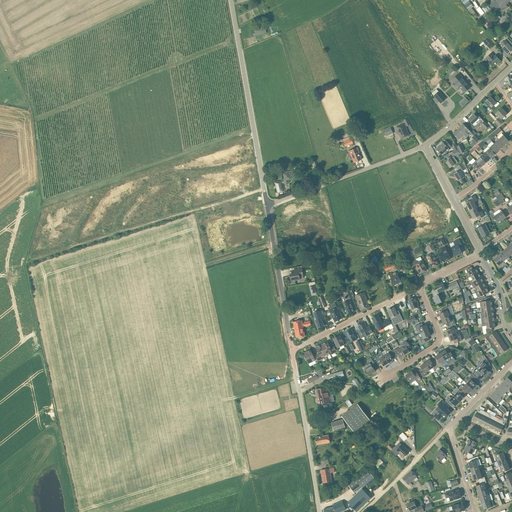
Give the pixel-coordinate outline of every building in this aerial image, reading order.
[(491,8),(478,19),(482,23),(488,18),(498,10),(507,3),(511,0),(492,0),(491,1),(491,2),(489,4),(492,8),(491,8)] [(501,18),(497,22),(501,25),(510,17),(506,13),(501,18)] [(264,24),(252,27),(255,36),(266,33),(264,24)] [(488,37),(483,42),(487,46),(492,41),(488,37)] [(511,43),(507,38),(501,44),(504,47),(502,48),(504,50),(502,52),(506,57),(509,55),(508,54),(511,50),(511,48),(510,46),(511,44),(511,43)] [(485,64),(484,65),(485,67),(486,68),(487,67),(490,65),(493,67),(500,61),(495,55),(495,56),(492,53),(486,59),(488,62),(485,64)] [(452,80),(459,89),(465,83),(470,88),(465,82),(466,82),(459,74),(452,80)] [(464,93),(470,88),(465,83),(459,89),(460,88),(464,93)] [(436,88),(431,93),(441,103),(445,99),(436,88)] [(463,100),(460,103),(463,106),(466,103),(469,101),(466,97),(463,100)] [(490,112),(495,108),(493,106),(496,103),(490,97),(484,102),(489,107),(487,109),(488,110),(486,112),(488,114),(490,112)] [(499,118),(495,122),(499,126),(503,122),(501,119),(507,114),(501,108),(496,113),(500,117),(499,118)] [(474,114),(468,120),(469,120),(471,122),(475,127),(476,128),(478,125),(480,124),(481,124),(484,128),(487,125),(484,121),(483,120),(480,117),(478,115),(476,117),(474,115),(474,114)] [(409,135),(404,124),(396,128),(401,139),(409,135)] [(459,129),(464,135),(466,137),(471,133),(469,130),(463,125),(459,129)] [(390,127),(383,130),(386,136),(392,133),(390,127)] [(459,139),(464,135),(459,129),(454,134),(459,139)] [(481,139),(476,134),(472,138),(477,143),(481,139)] [(503,135),(499,139),(504,145),(509,141),(503,135)] [(350,137),(342,140),(343,142),(345,147),(353,143),(351,139),(350,137)] [(499,139),(494,143),(499,149),(504,145),(499,139)] [(437,149),(436,150),(441,155),(442,154),(444,152),(446,153),(446,152),(449,149),(450,148),(451,147),(446,141),(444,143),(437,149)] [(495,154),(499,149),(494,143),(489,148),(490,148),(495,154)] [(458,148),(458,149),(459,149),(459,150),(459,151),(460,153),(465,151),(461,144),(457,146),(458,148)] [(350,156),(350,155),(354,163),(361,160),(358,152),(359,152),(357,147),(348,151),(350,156)] [(495,154),(490,148),(485,152),(491,158),(495,154)] [(488,161),(491,158),(485,152),(483,155),(481,153),(479,155),(480,157),(481,157),(486,163),(488,161)] [(449,160),(446,162),(450,168),(455,165),(455,164),(458,163),(454,157),(451,159),(450,156),(447,158),(449,160)] [(480,157),(476,161),(481,167),(486,163),(481,157),(480,157)] [(476,161),(471,165),(470,163),(467,166),(471,170),(474,168),(476,171),(481,167),(476,161)] [(467,171),(465,169),(462,164),(457,167),(460,170),(454,174),(458,180),(464,176),(463,174),(467,171)] [(281,181),(274,182),(277,192),(284,190),(282,183),(286,182),(286,180),(291,179),(289,171),(282,173),(283,180),(281,181)] [(494,202),(498,199),(503,196),(501,193),(496,196),(497,199),(494,202)] [(469,211),(477,207),(474,202),(477,200),(475,196),(469,199),(470,201),(466,203),(470,211),(469,211)] [(477,207),(469,211),(473,219),(477,217),(478,219),(484,216),(482,211),(479,213),(476,208),(477,207)] [(496,219),(498,223),(506,218),(502,211),(501,210),(499,209),(493,213),(490,215),(493,221),(496,219)] [(481,221),(481,222),(483,226),(478,228),(477,229),(482,237),(483,237),(490,233),(485,224),(488,223),(487,222),(486,219),(481,221)] [(459,246),(462,245),(459,240),(450,244),(455,256),(462,253),(459,246)] [(430,253),(435,250),(432,244),(427,246),(430,253)] [(443,252),(440,254),(444,262),(451,258),(445,247),(442,249),(443,252)] [(509,257),(511,253),(511,251),(508,247),(503,251),(509,257)] [(510,259),(509,257),(503,251),(498,255),(504,261),(507,259),(508,261),(510,259)] [(438,264),(433,253),(426,256),(432,268),(438,264)] [(499,266),(504,261),(498,255),(494,260),(499,266)] [(372,258),(374,263),(365,267),(367,274),(369,278),(379,274),(377,270),(375,263),(379,262),(376,256),(372,258)] [(417,261),(412,263),(415,269),(417,268),(420,273),(427,270),(422,261),(421,257),(416,259),(417,261)] [(393,263),(384,267),(386,271),(395,267),(393,263)] [(471,277),(479,273),(476,268),(473,270),(471,267),(466,270),(467,272),(466,273),(469,278),(471,277)] [(290,281),(300,279),(299,276),(303,276),(302,268),(296,270),(296,273),(289,274),(290,281)] [(391,278),(391,279),(394,285),(401,282),(398,275),(397,275),(395,272),(389,275),(391,278)] [(470,281),(467,282),(468,284),(469,284),(471,283),(473,282),(481,278),(479,273),(471,277),(472,279),(470,281)] [(475,284),(476,286),(484,282),(481,278),(473,282),(471,283),(472,285),(475,284)] [(448,285),(451,290),(459,286),(456,281),(448,285)] [(475,290),(476,292),(486,287),(484,282),(476,286),(477,289),(475,290)] [(433,294),(434,296),(434,297),(433,297),(436,305),(442,302),(438,295),(439,293),(446,289),(443,284),(436,287),(437,289),(434,290),(433,294)] [(489,292),(486,287),(476,292),(475,293),(478,298),(481,296),(489,292)] [(356,298),(361,310),(369,307),(364,292),(356,295),(353,289),(350,291),(353,299),(356,298)] [(417,301),(415,297),(408,301),(412,310),(418,307),(416,301),(417,301)] [(483,301),(480,302),(481,307),(492,306),(491,300),(490,300),(490,297),(484,299),(485,301),(483,301)] [(344,303),(348,314),(354,312),(350,301),(344,303)] [(328,308),(329,311),(335,322),(343,318),(335,303),(331,304),(332,306),(328,308)] [(441,319),(449,316),(448,312),(450,311),(448,306),(441,309),(442,313),(439,314),(441,319)] [(394,308),(388,311),(391,318),(394,324),(397,323),(396,319),(401,316),(398,311),(396,312),(394,308)] [(324,326),(322,320),(325,320),(323,315),(324,315),(322,310),(313,313),(318,328),(324,326)] [(378,315),(372,318),(378,331),(384,328),(385,330),(389,328),(390,329),(393,328),(391,324),(390,321),(389,318),(389,319),(381,322),(378,315)] [(448,326),(455,323),(453,318),(450,319),(449,316),(441,319),(444,325),(447,323),(448,326)] [(302,320),(293,322),(296,338),(305,336),(303,327),(311,326),(310,321),(302,322),(302,320)] [(361,331),(358,332),(361,338),(364,337),(373,333),(370,326),(367,328),(364,323),(358,326),(361,331)] [(422,323),(415,326),(416,331),(419,330),(420,334),(428,330),(426,325),(423,326),(422,323)] [(448,336),(456,333),(455,329),(457,328),(455,323),(448,326),(450,329),(446,330),(448,336)] [(347,337),(345,338),(348,345),(350,349),(351,351),(353,350),(352,348),(353,347),(351,342),(356,339),(351,330),(351,329),(348,330),(348,331),(346,333),(345,333),(347,337)] [(420,334),(422,336),(419,338),(421,343),(429,340),(428,337),(430,336),(428,330),(420,334)] [(466,330),(462,332),(465,340),(470,338),(466,330)] [(496,331),(486,338),(489,343),(499,336),(496,331)] [(456,333),(448,336),(451,341),(453,340),(455,343),(462,340),(459,332),(456,333)] [(344,345),(343,342),(344,341),(343,339),(342,339),(340,336),(333,339),(338,348),(344,345)] [(499,336),(489,343),(492,347),(502,340),(499,336)] [(364,349),(360,340),(356,342),(360,352),(364,349)] [(502,340),(492,347),(495,352),(505,345),(502,340)] [(403,346),(400,348),(405,355),(410,352),(408,349),(411,348),(408,343),(406,341),(402,344),(403,346)] [(322,345),(327,355),(329,353),(330,355),(337,352),(334,346),(331,347),(328,342),(322,345)] [(327,355),(322,345),(316,348),(319,353),(315,355),(318,361),(325,358),(324,356),(327,355)] [(505,345),(495,352),(498,356),(508,349),(505,345)] [(399,346),(391,350),(391,351),(394,356),(395,357),(398,356),(400,358),(405,355),(400,348),(399,346)] [(383,355),(384,356),(388,363),(389,363),(389,364),(392,362),(392,361),(393,360),(392,357),(394,356),(391,351),(391,350),(390,349),(385,352),(386,353),(383,355)] [(307,355),(304,356),(308,364),(315,360),(316,362),(318,361),(315,355),(313,356),(310,350),(306,353),(307,355)] [(445,350),(440,353),(445,360),(446,363),(454,358),(450,351),(447,353),(446,352),(445,350)] [(379,365),(382,363),(383,366),(388,363),(384,356),(383,355),(382,352),(377,355),(378,357),(375,358),(379,365)] [(434,360),(438,367),(443,364),(442,362),(445,360),(440,353),(435,356),(437,358),(434,360)] [(374,369),(377,367),(371,358),(366,360),(369,364),(364,367),(366,370),(365,371),(365,372),(365,373),(366,374),(367,375),(368,374),(369,375),(375,371),(374,369)] [(438,367),(434,360),(431,362),(430,360),(425,363),(430,370),(432,368),(434,370),(438,367)] [(481,367),(479,370),(485,376),(489,372),(487,369),(489,367),(483,361),(479,366),(481,367)] [(430,370),(425,363),(420,366),(421,368),(418,370),(423,377),(428,374),(427,372),(430,370)] [(471,375),(477,381),(476,380),(479,378),(481,380),(485,376),(479,370),(476,368),(474,370),(475,371),(471,375)] [(316,374),(307,380),(309,384),(325,375),(322,370),(316,374)] [(342,371),(333,373),(335,379),(340,377),(344,376),(342,371)] [(406,375),(407,376),(406,377),(405,378),(406,379),(406,380),(407,380),(408,381),(409,380),(411,383),(415,380),(419,386),(424,383),(416,371),(413,373),(412,371),(406,375)] [(453,371),(448,377),(451,380),(456,374),(453,371)] [(475,383),(477,381),(471,375),(470,375),(467,379),(469,380),(466,383),(473,389),(477,385),(475,383)] [(442,380),(440,382),(443,385),(445,383),(449,380),(446,377),(442,380)] [(507,378),(503,382),(511,390),(511,389),(511,381),(508,377),(507,378)] [(357,378),(353,381),(357,389),(362,386),(357,378)] [(503,383),(499,387),(507,395),(511,390),(503,382),(503,383)] [(469,394),(473,389),(466,383),(464,385),(463,384),(459,388),(458,388),(464,393),(464,394),(467,391),(469,394)] [(326,387),(316,389),(318,404),(330,402),(328,392),(327,392),(326,387)] [(499,387),(495,392),(503,399),(507,395),(499,387)] [(462,395),(464,393),(458,388),(454,392),(456,393),(454,396),(460,402),(464,397),(462,395)] [(490,396),(498,404),(503,399),(495,392),(490,396)] [(456,406),(460,402),(454,396),(451,398),(449,396),(445,401),(451,406),(454,404),(456,406)] [(442,400),(438,405),(439,406),(440,407),(437,410),(439,411),(434,416),(438,420),(442,416),(444,419),(448,415),(447,414),(450,412),(445,407),(447,405),(442,400)] [(354,432),(370,419),(357,404),(342,416),(354,432)] [(506,409),(501,405),(498,408),(503,413),(507,412),(506,409)] [(479,408),(473,419),(477,421),(477,420),(479,421),(484,411),(479,408)] [(479,421),(479,422),(482,424),(483,423),(484,424),(490,414),(484,411),(479,421)] [(484,424),(484,425),(488,427),(488,426),(490,427),(495,417),(490,414),(484,424)] [(490,427),(489,428),(493,429),(495,430),(501,419),(495,417),(490,427)] [(343,419),(331,423),(333,431),(345,427),(343,419)] [(495,430),(498,432),(499,432),(501,432),(503,427),(506,428),(506,425),(505,424),(506,422),(501,419),(495,430)] [(315,437),(317,445),(330,442),(329,435),(315,437)] [(467,445),(475,449),(478,443),(468,439),(466,442),(468,443),(467,445)] [(394,448),(397,450),(396,450),(403,457),(409,451),(402,444),(402,445),(399,442),(394,448)] [(472,454),(475,449),(467,445),(464,451),(468,452),(467,456),(468,459),(473,457),(472,454)] [(435,455),(441,461),(447,455),(440,449),(435,455)] [(495,455),(497,461),(506,458),(503,452),(495,455)] [(468,463),(470,469),(479,466),(477,460),(479,459),(478,456),(472,459),(473,461),(468,463)] [(506,458),(497,461),(499,467),(508,463),(506,458)] [(508,463),(499,467),(502,473),(510,469),(508,463)] [(332,481),(331,473),(335,472),(334,468),(330,468),(329,465),(325,466),(326,469),(321,470),(323,483),(332,481)] [(470,469),(472,475),(481,472),(479,466),(470,469)] [(351,471),(349,467),(342,470),(344,473),(343,474),(344,478),(351,475),(350,472),(351,471)] [(348,485),(354,493),(374,478),(368,470),(348,485)] [(412,485),(410,483),(417,477),(411,470),(402,478),(408,485),(409,484),(411,486),(412,485)] [(472,475),(474,481),(478,479),(479,482),(485,480),(484,477),(482,477),(481,472),(472,475)] [(503,475),(505,481),(511,478),(511,473),(511,472),(503,475)] [(435,490),(431,481),(430,479),(427,480),(427,482),(425,483),(429,492),(435,490)] [(480,485),(476,486),(477,492),(486,489),(484,483),(486,483),(485,480),(479,482),(480,485)] [(362,489),(348,503),(356,511),(357,511),(371,499),(362,489)] [(486,489),(477,492),(479,498),(488,495),(490,494),(489,489),(488,489),(486,489)] [(449,497),(451,501),(461,497),(459,490),(455,492),(454,491),(445,494),(447,498),(449,497)] [(490,501),(488,495),(479,498),(481,504),(490,501)] [(488,502),(481,504),(483,510),(488,508),(492,507),(492,506),(494,506),(492,500),(490,501),(488,502)] [(342,501),(332,505),(333,506),(334,509),(335,511),(339,511),(346,509),(346,510),(342,501)] [(414,502),(407,504),(410,511),(411,510),(412,511),(414,511),(415,511),(422,511),(424,511),(422,506),(416,508),(414,502)] [(423,506),(426,511),(433,508),(431,503),(423,506)] [(461,511),(465,510),(463,503),(452,506),(454,510),(450,511),(461,511)]
